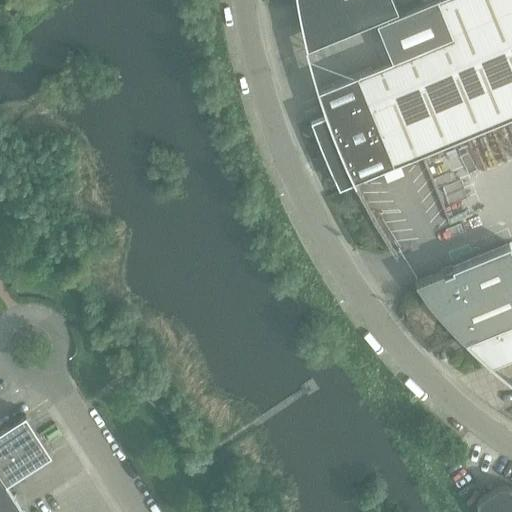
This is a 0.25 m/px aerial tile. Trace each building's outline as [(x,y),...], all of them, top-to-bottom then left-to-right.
[(325,114),(312,119),(319,136),(325,153),(333,169),(340,186),(353,180),(353,181),(511,115),(511,0),(431,0),(376,23),(392,60),(317,90),(325,114)] [(345,0),(356,27),(397,10),(393,0),(345,0)] [(455,332),(460,336),(464,340),(511,320),(511,250),(509,243),(452,267),(453,270),(444,274),(442,271),(415,282),(423,293),(428,301),(434,308),(444,320),(451,327),(455,332)] [(511,320),(464,340),(478,353),(485,360),(490,364),(488,365),(488,366),(511,356),(511,320)] [(0,430),(0,459),(39,434),(26,414),(0,430)] [(6,484),(52,455),(39,434),(0,459),(0,474),(6,484)] [(6,484),(0,474),(0,511),(22,511),(24,511),(6,484)] [(478,511),(511,511),(511,493),(511,490),(511,489),(510,488),(508,487),(507,486),(505,485),(503,485),(502,485),(500,485),(499,486),(497,486),(482,496),(481,497),(479,498),(479,499),(478,501),(477,503),(476,504),(476,505),(476,507),(477,508),(477,510),(478,511)]
